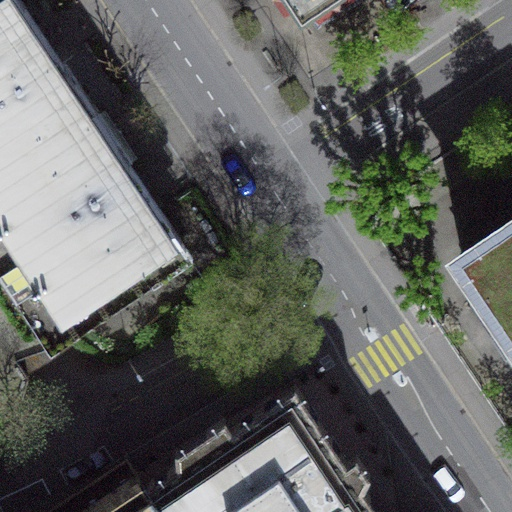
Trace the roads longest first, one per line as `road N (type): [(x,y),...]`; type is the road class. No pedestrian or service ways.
road 1 (residential): [(0,484),(340,290)]
road 2 (residential): [(274,189),(511,31)]
road 3 (secondary): [(488,511),(340,290)]
road 4 (secondary): [(274,189),(148,0)]
road 5 (secondary): [(340,290),(274,189)]
